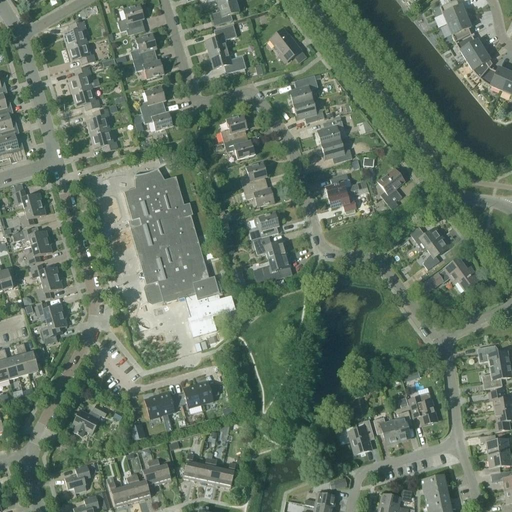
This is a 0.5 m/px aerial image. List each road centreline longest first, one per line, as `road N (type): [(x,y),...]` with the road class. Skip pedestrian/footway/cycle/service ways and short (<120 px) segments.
road 1 (residential): [(438,338),(378,261),(321,251),(293,150),(250,90),(194,106),(164,0)]
road 2 (unclassified): [(29,460),(93,306),(56,162)]
road 3 (tertiary): [(409,135),(303,0)]
road 4 (residential): [(350,511),(358,472),(460,444)]
road 5 (unclassified): [(56,162),(19,37)]
